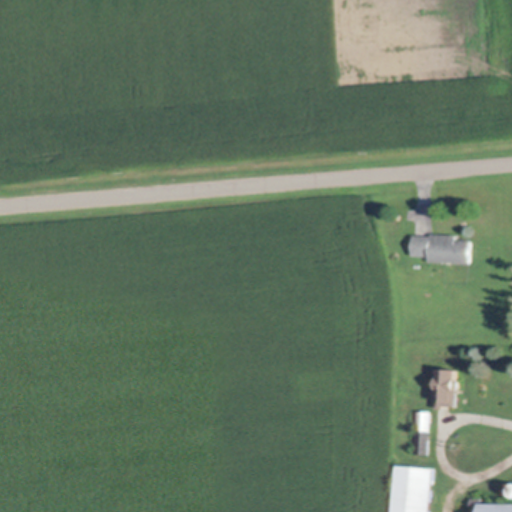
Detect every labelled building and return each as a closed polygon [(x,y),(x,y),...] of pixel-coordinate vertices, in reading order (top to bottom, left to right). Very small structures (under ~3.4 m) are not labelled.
[(460,234),(459,238),(474,239),(473,261),(433,259),(433,254),(416,253),(417,234),(435,235),(435,232),(460,234)] [(461,366),(460,404),(448,403),(448,407),(441,406),(443,365),(461,366)] [(434,410),(432,453),(418,453),(419,429),(420,429),(421,410),(434,410)] [(438,468),(433,511),(397,511),(402,465),(438,468)] [(511,511),(485,511),(486,501),(511,501),(511,511)]
